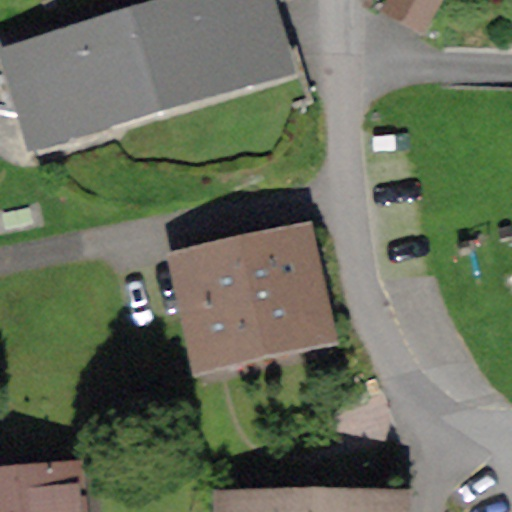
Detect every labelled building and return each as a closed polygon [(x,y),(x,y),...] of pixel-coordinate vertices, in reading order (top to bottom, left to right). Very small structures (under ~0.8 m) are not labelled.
[(0,103),(17,98),(21,109),(265,35),(254,0),(173,0),(36,42),(30,21),(0,30),(0,103)] [(438,0),(392,0),(390,6),(427,24),(438,0)] [(184,254),(201,332),(299,310),(281,232),(184,254)] [(0,462),(0,511),(66,511),(60,457),(0,462)] [(227,471),(227,511),(377,511),(377,496),(376,470),(227,471)]
